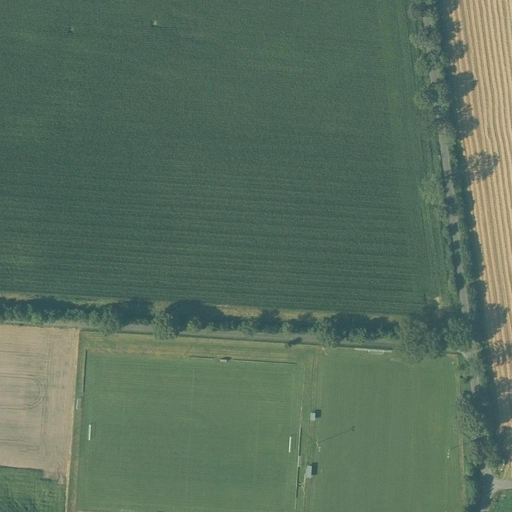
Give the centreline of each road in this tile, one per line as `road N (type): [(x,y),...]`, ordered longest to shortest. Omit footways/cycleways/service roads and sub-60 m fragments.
road 1 (residential): [(488,485),(421,0)]
road 2 (track): [(469,348),(0,320)]
